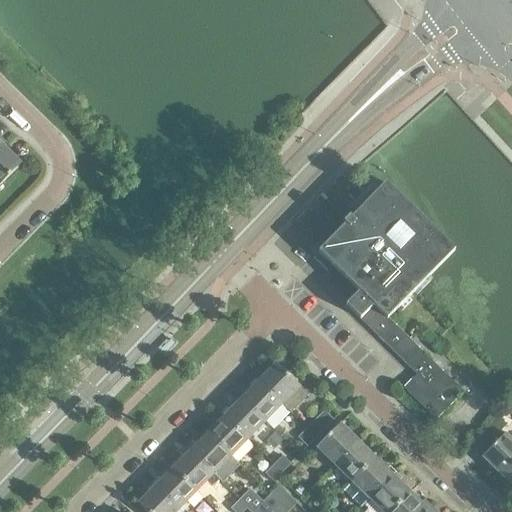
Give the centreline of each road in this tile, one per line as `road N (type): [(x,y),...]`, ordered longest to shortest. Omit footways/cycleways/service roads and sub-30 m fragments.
road 1 (tertiary): [(0,479),(216,255)]
road 2 (residential): [(478,511),(273,311)]
road 3 (residential): [(77,511),(273,311)]
road 4 (tertiary): [(216,255),(377,94)]
road 5 (residential): [(0,253),(66,180),(62,155),(0,97)]
road 6 (tertiary): [(459,7),(405,52),(377,94)]
